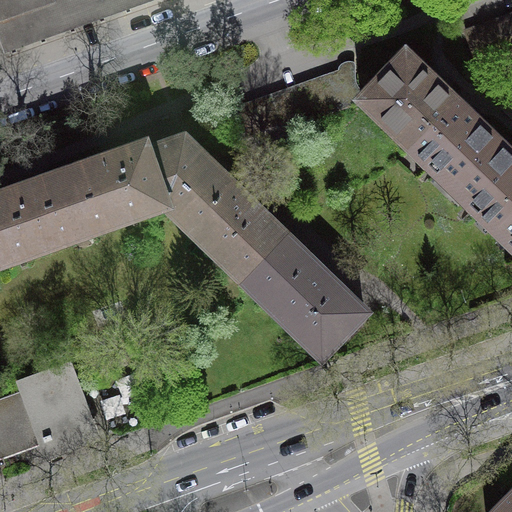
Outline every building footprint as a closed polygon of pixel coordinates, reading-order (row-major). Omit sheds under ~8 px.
[(0,0),(0,39),(5,52),(152,0),(0,0)] [(511,15),(465,32),(477,64),(511,51),(511,15)] [(396,132),(411,146),(438,119),(439,121),(458,101),(438,81),(441,77),(436,73),(431,68),(427,71),(406,51),(361,98),(376,113),(380,109),(400,128),(396,132)] [(289,142),(284,128),(353,103),(343,73),(286,93),(230,114),(241,144),(249,141),(254,155),(289,142)] [(438,119),(411,146),(412,147),(414,146),(426,157),(424,159),(440,174),(442,172),(454,185),(498,139),(478,120),(480,116),(476,111),(471,107),(467,110),(458,101),(439,121),(438,119)] [(71,170),(92,230),(93,230),(90,221),(105,216),(108,222),(128,215),(126,209),(142,203),(145,209),(164,202),(177,215),(198,192),(185,180),(206,159),(184,138),(158,147),(162,159),(150,163),(143,144),(115,154),(71,170)] [(494,226),(494,227),(511,208),(511,152),(498,139),(454,185),(468,197),(466,199),(481,214),(483,212),(495,224),(494,226)] [(243,278),(285,235),(245,197),(206,159),(185,180),(198,192),(177,215),(181,211),(194,223),(190,227),(204,241),(208,237),(220,248),(216,252),(230,266),(234,262),(246,274),(242,277),(243,278)] [(92,230),(71,170),(31,184),(0,194),(0,262),(0,263),(1,262),(0,259),(0,252),(14,247),(16,254),(37,247),(34,241),(51,235),(53,241),(74,234),(71,227),(87,221),(91,231),(92,230)] [(511,208),(494,227),(509,241),(511,238),(511,208)] [(324,273),(285,235),(243,278),(322,354),(364,311),(324,273)] [(0,448),(14,443),(41,433),(48,451),(47,452),(47,453),(54,451),(60,449),(60,448),(92,436),(93,437),(94,436),(88,418),(87,419),(68,367),(69,367),(68,366),(22,383),(22,384),(23,384),(26,392),(0,401),(0,448)] [(511,511),(511,490),(490,511),(511,511)]
